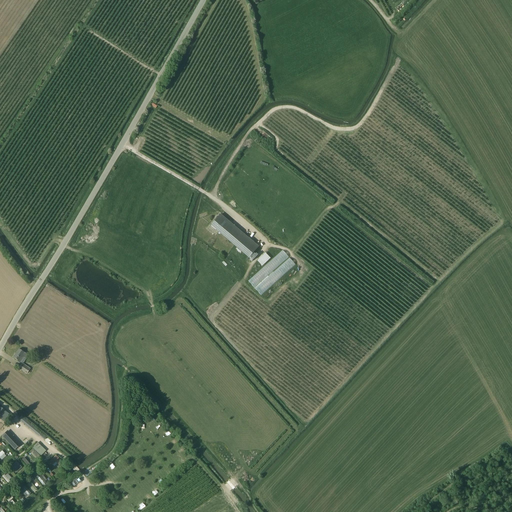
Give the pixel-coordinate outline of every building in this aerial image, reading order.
[(217,219),(211,226),(249,258),(259,247),(221,215),(218,218),(217,217),(216,218),(217,219)] [(283,250),(248,281),(261,295),(296,265),(283,250)] [(262,266),(271,258),(265,253),(257,261),(262,266)] [(27,355),(18,349),(13,358),(18,361),(17,362),(20,363),(22,364),(19,369),(26,374),(30,368),(23,364),(26,359),(25,358),(27,355)] [(0,419),(5,423),(11,415),(0,407),(0,419)] [(5,433),(2,436),(15,450),(18,446),(5,433)] [(32,447),(41,455),(46,450),(37,442),(32,447)] [(25,454),(20,459),(28,467),(33,462),(25,454)] [(62,462),(56,455),(48,462),(54,469),(62,462)] [(10,467),(15,473),(22,467),(17,461),(10,467)] [(7,483),(10,480),(4,474),(2,476),(7,483)] [(35,477),(42,485),(47,480),(42,475),(41,476),(39,474),(35,477)] [(28,486),(33,492),(37,489),(32,483),(28,486)] [(18,489),(26,498),(32,493),(23,484),(18,489)]
